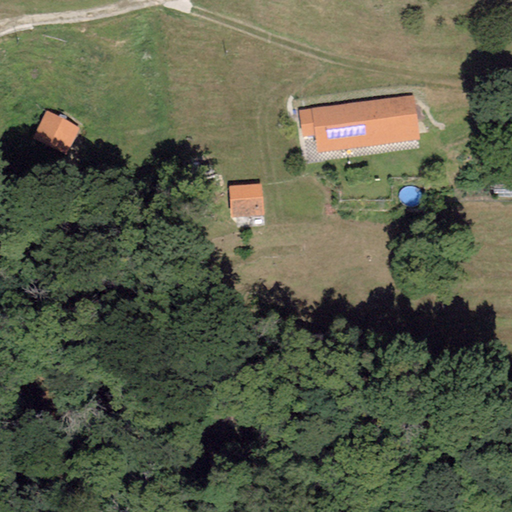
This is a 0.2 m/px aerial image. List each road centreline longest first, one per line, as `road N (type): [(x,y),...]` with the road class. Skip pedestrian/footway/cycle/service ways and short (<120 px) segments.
road 1 (track): [(157,8),(285,51),(388,73),(506,80)]
road 2 (track): [(207,0),(0,32)]
